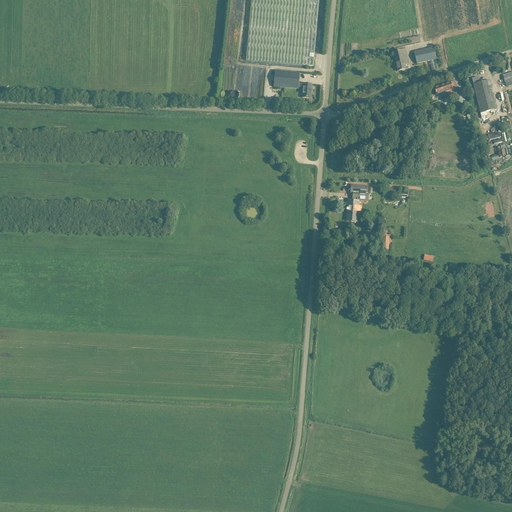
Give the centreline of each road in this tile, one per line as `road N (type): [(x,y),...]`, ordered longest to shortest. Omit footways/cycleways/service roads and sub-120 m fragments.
road 1 (unclassified): [(283,511),(300,437),(324,113)]
road 2 (unclassified): [(324,113),(0,101)]
road 3 (track): [(0,246),(293,254)]
road 4 (unclassified): [(324,113),(507,52)]
road 5 (track): [(293,254),(301,154),(321,157)]
